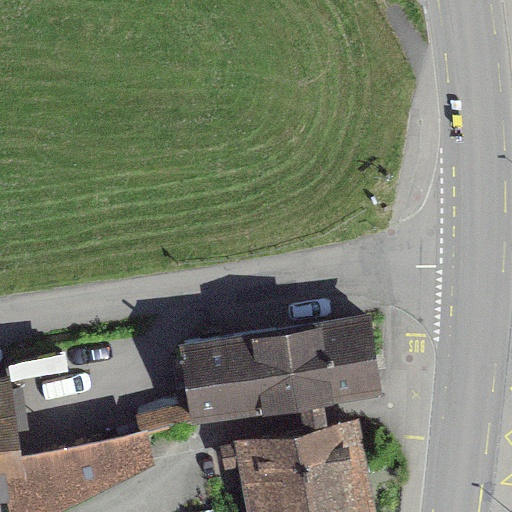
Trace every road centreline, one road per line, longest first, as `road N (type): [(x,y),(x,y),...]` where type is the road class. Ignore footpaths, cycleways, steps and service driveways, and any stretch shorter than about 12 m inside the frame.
road 1 (secondary): [(473,342),(473,110),(461,0)]
road 2 (secondary): [(453,511),(473,342)]
